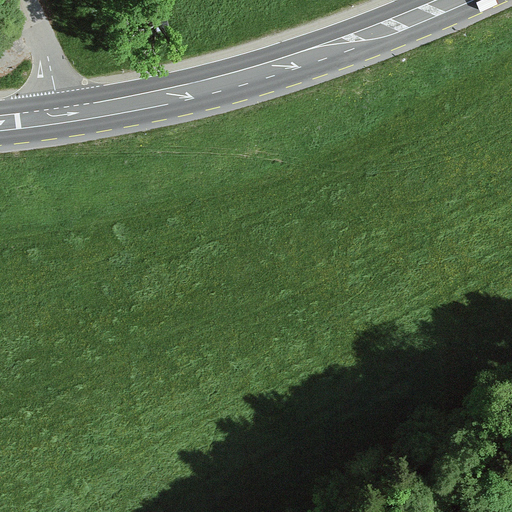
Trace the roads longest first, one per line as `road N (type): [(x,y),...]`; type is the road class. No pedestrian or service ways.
road 1 (primary): [(79,115),(235,83),(461,0)]
road 2 (unclassified): [(79,115),(19,0)]
